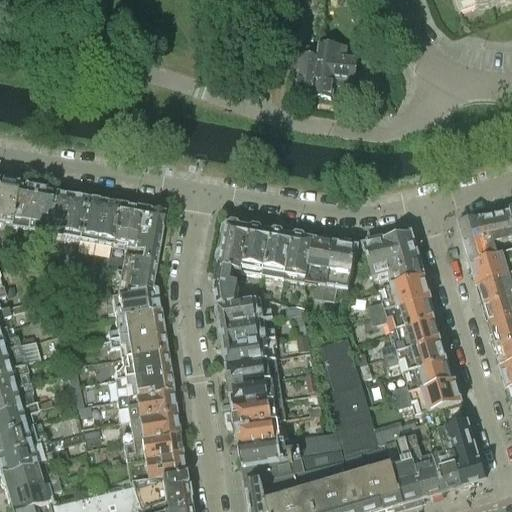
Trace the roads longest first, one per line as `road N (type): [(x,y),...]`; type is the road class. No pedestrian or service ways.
road 1 (unclassified): [(442,88),(400,129),(362,132),(264,116),(115,66),(0,47)]
road 2 (residential): [(216,511),(183,320),(183,264),(203,190)]
road 3 (residential): [(426,205),(511,507)]
road 4 (residential): [(426,205),(345,213),(203,190)]
road 5 (residential): [(203,190),(0,154)]
